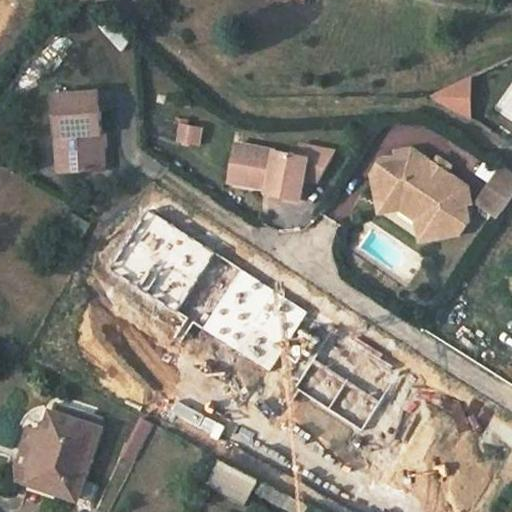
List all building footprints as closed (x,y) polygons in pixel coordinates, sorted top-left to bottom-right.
[(438,110),(476,115),(479,87),(441,83),(438,110)] [(55,94),(58,152),(64,151),(67,170),(105,168),(100,91),(55,94)] [(203,130),(183,126),(179,142),(200,146),(203,130)] [(238,147),(234,167),(250,170),(246,185),(270,190),(270,195),(302,201),(307,180),(322,183),(337,155),(301,148),(298,158),(238,147)] [(64,151),(58,152),(60,171),(67,170),(64,151)] [(400,159),(383,163),(390,204),(405,201),(427,217),(430,232),(471,224),(470,217),(474,217),(471,198),(453,186),(439,176),(417,160),(401,164),(400,159)] [(462,236),(471,224),(430,232),(427,217),(405,201),(390,204),(383,163),(374,176),(381,215),(402,211),(418,223),(421,243),(462,236)] [(231,182),(246,185),(250,170),(234,167),(231,182)] [(511,195),(511,174),(501,167),(478,199),(499,214),(511,195)] [(443,169),(439,176),(453,186),(458,179),(443,169)] [(102,430),(99,429),(83,424),(86,413),(60,404),(56,415),(53,414),(46,435),(32,431),(25,451),(39,456),(33,474),(61,484),(59,494),(78,501),(102,430)] [(102,419),(86,413),(83,424),(99,429),(102,419)] [(127,458),(135,462),(154,425),(146,421),(127,458)] [(19,470),(33,474),(39,456),(25,451),(19,470)] [(258,480),(223,462),(212,485),(246,503),(252,491),(258,480)] [(30,483),(59,494),(61,484),(33,474),(30,483)] [(282,507),(288,497),(258,480),(252,491),(282,507)]
